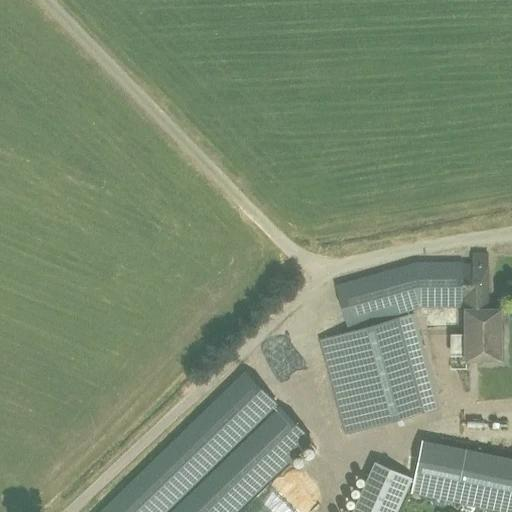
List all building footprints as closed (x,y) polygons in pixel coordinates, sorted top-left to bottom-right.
[(349,327),(420,306),(463,307),(463,334),(451,334),(451,354),(465,354),(465,360),(502,360),(503,305),(488,305),(488,254),(473,254),(473,264),(414,263),(336,286),(349,327)] [(418,312),(399,317),(319,339),(345,433),(443,407),(418,312)] [(164,511),(276,404),(245,371),(99,511),(164,511)] [(281,406),(172,511),(236,511),(312,438),(281,406)] [(511,458),(421,441),(411,492),(511,511),(511,458)] [(395,511),(410,478),(375,462),(352,511),(395,511)]
